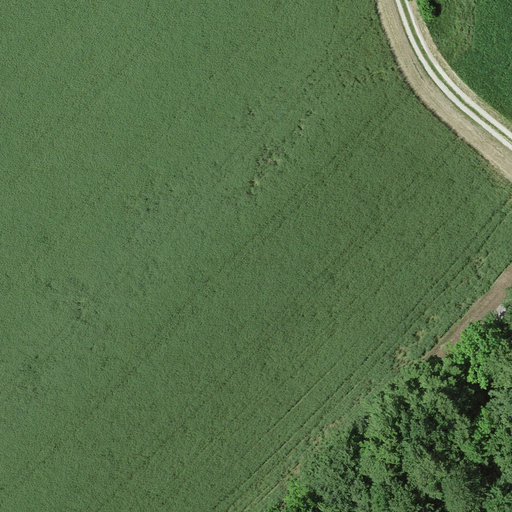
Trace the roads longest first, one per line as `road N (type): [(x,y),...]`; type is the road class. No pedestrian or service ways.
road 1 (unclassified): [(511,298),(309,511)]
road 2 (track): [(511,144),(458,103),(424,62),(400,0)]
